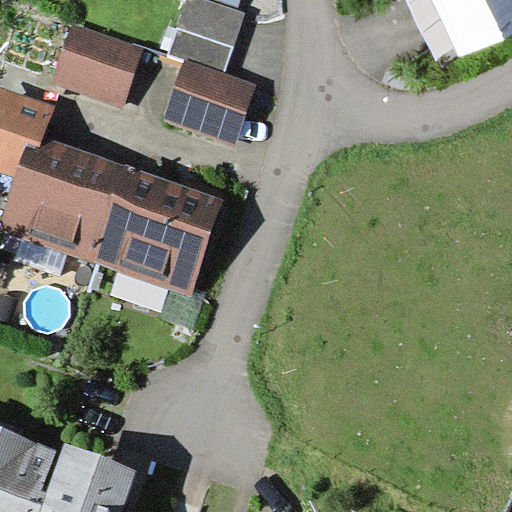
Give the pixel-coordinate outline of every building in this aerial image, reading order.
[(209,1),(207,0),(186,0),(168,54),(184,60),(224,73),(244,12),(237,10),(209,1)] [(209,0),(209,1),(237,10),(240,0),(209,0)] [(511,16),(511,0),(456,0),(472,34),(511,16)] [(145,46),(75,23),(55,85),(124,107),(145,46)] [(224,73),(184,60),(163,121),(234,146),(256,84),(224,73)] [(43,137),(55,105),(2,87),(0,93),(0,172),(15,179),(26,145),(39,149),(43,137)] [(127,165),(43,137),(39,149),(26,145),(15,179),(0,225),(0,229),(94,259),(127,165)] [(222,198),(127,165),(94,259),(189,292),(222,198)] [(70,468),(0,443),(0,511),(146,511),(152,484),(78,454),(70,468)] [(452,511),(328,462),(307,511),(452,511)]
